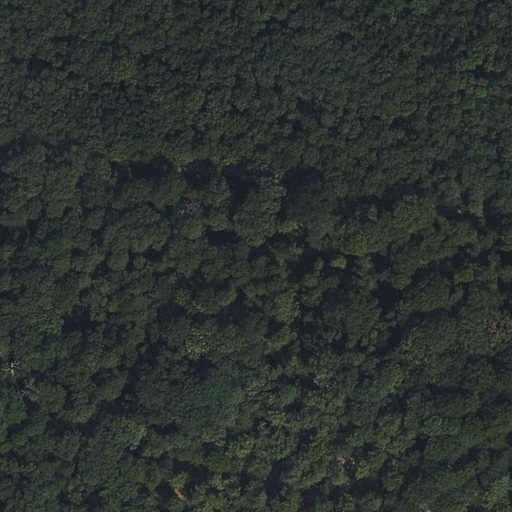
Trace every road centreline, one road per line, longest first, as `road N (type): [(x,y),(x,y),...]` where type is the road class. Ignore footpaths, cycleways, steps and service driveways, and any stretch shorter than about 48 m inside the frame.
road 1 (track): [(0,141),(511,222)]
road 2 (track): [(511,312),(276,410),(135,511)]
